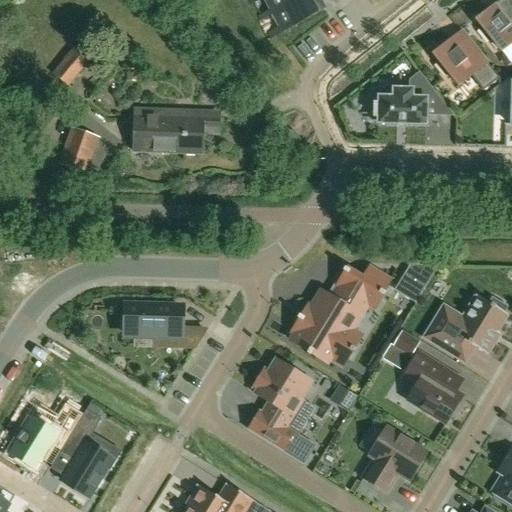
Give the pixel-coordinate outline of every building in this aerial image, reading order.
[(265,0),(282,32),(318,13),(311,0),(265,0)] [(495,6),(476,21),(482,28),(479,30),(488,42),(491,40),(501,52),(511,43),(511,6),(510,4),(500,13),(495,6)] [(471,77),(483,92),(499,79),(467,39),(457,47),(451,40),(433,55),(438,62),(435,65),(445,77),(448,74),(458,87),(471,77)] [(74,48),(53,75),(69,88),(90,60),(74,48)] [(137,82),(138,71),(128,71),(128,82),(137,82)] [(420,74),(411,82),(410,90),(393,90),(393,98),(379,98),(378,104),(374,104),(373,118),(378,118),(378,124),(425,125),(426,100),(435,93),(420,74)] [(135,111),(135,117),(134,151),(202,153),(203,135),(220,135),(221,113),(135,111)] [(11,115),(5,135),(33,142),(38,123),(11,115)] [(98,139),(73,130),(61,164),(85,173),(98,139)] [(22,159),(24,149),(11,146),(9,156),(22,159)] [(22,252),(22,262),(43,262),(43,251),(22,252)] [(10,285),(17,265),(9,262),(1,282),(10,285)] [(408,266),(394,290),(415,303),(437,267),(408,266)] [(367,305),(373,309),(381,295),(383,297),(385,294),(383,292),(390,281),(369,269),(362,280),(345,269),(343,272),(345,273),(330,298),(320,292),(310,309),(308,308),(302,318),(299,316),(297,319),(300,321),(290,336),(293,337),(290,341),(308,352),(307,355),(310,356),(311,354),(327,364),(329,359),(342,367),(351,352),(354,354),(355,351),(343,344),(367,305)] [(443,306),(442,308),(423,338),(464,364),(475,348),(487,356),(488,354),(487,354),(494,343),(492,342),(496,334),(499,336),(500,335),(497,333),(507,317),(508,316),(503,313),(507,308),(492,299),(489,304),(475,296),(475,297),(462,318),(443,306)] [(126,308),(125,336),(180,338),(179,346),(197,346),(206,332),(181,331),(181,309),(126,308)] [(402,333),(394,347),(410,357),(419,343),(402,333)] [(391,345),(382,359),(405,374),(403,378),(416,386),(408,400),(446,423),(449,419),(454,417),(460,408),(458,403),(461,398),(454,394),(462,381),(445,371),(418,354),(414,360),(410,357),(394,347),(391,345)] [(259,413),(249,430),(282,450),(281,451),(303,464),(314,447),(298,437),(315,410),(303,402),(301,401),(312,383),(275,361),(270,369),(268,372),(264,370),(253,389),(256,391),(254,395),(278,410),(272,421),(259,413)] [(349,411),(357,397),(340,386),(331,400),(349,411)] [(86,411),(60,453),(74,461),(61,482),(88,498),(94,489),(97,490),(103,480),(101,478),(112,461),(86,445),(101,420),(86,411)] [(409,482),(427,454),(386,429),(369,457),(374,460),(362,479),(386,494),(398,474),(409,482)] [(511,505),(511,449),(498,473),(502,476),(492,493),(495,495),(493,499),(509,508),(511,505)] [(268,511),(253,502),(233,490),(233,491),(235,493),(228,505),(197,486),(197,488),(184,508),(184,507),(183,509),(187,511),(186,511),(268,511)] [(0,511),(4,511),(9,506),(0,500),(0,511)]
